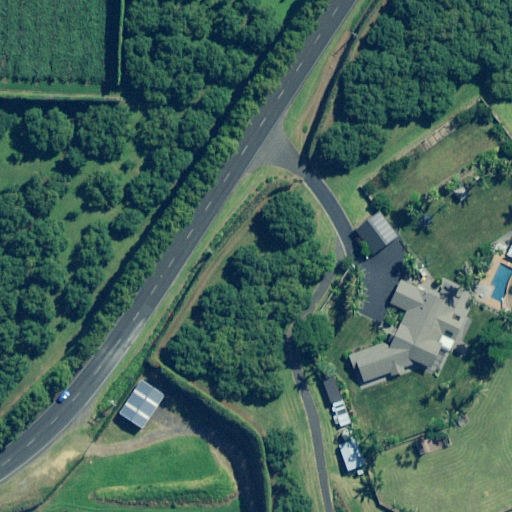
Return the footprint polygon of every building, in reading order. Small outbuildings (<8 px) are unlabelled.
[(471,197),(464,187),(453,195),(461,205),(471,197)] [(398,237),(380,213),(356,230),(374,255),(398,237)] [(444,284),(440,295),(432,291),(430,295),(402,281),(391,303),(407,315),(393,343),(388,341),(353,355),(364,383),(415,363),(432,370),(440,346),(453,351),(461,327),(467,329),(471,320),(466,319),(462,317),(460,323),(452,320),(462,291),(444,284)] [(150,385),(136,382),(134,390),(148,393),(150,385)] [(227,443),(200,438),(198,457),(165,451),(161,475),(168,476),(166,492),(182,495),(184,480),(205,483),(209,462),(224,465),(227,443)] [(429,440),(414,443),(417,457),(432,454),(429,440)] [(366,466),(357,441),(340,447),(349,472),(366,466)]
